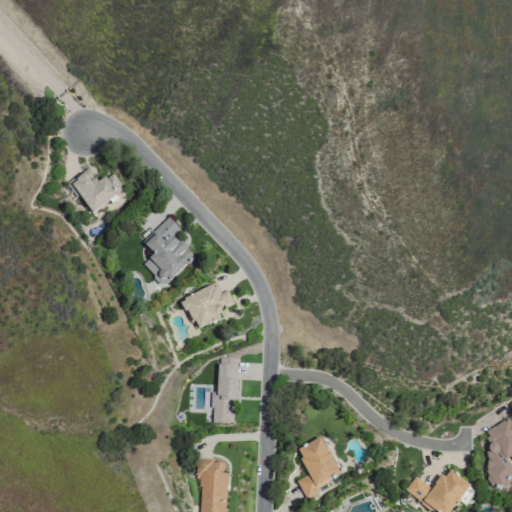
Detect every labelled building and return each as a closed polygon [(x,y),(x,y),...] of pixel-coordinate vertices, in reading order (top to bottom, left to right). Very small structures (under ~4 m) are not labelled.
[(91,214),(116,197),(114,194),(121,188),(110,172),(92,185),(82,172),(68,182),(91,214)] [(192,259),(171,236),(178,230),(167,218),(141,242),(152,254),(141,264),(162,287),(192,259)] [(193,330),(221,319),(217,310),(232,305),(227,292),(218,295),(214,285),(181,298),(193,330)] [(236,359),(217,358),(215,393),(210,393),(209,423),(233,424),(236,359)] [(511,423),(510,420),(503,421),(485,431),(485,440),(490,448),(483,452),(485,457),(485,482),(488,486),(508,486),(508,481),(511,478),(511,470),(510,466),(511,464),(511,423)] [(304,500),(319,493),(316,487),(338,476),(320,438),(295,450),(307,476),(296,481),(304,500)] [(223,511),(226,461),(195,460),(194,478),(199,478),(197,511),(223,511)] [(449,511),(469,486),(447,469),(431,490),(413,477),(403,491),(431,511),(449,511)]
